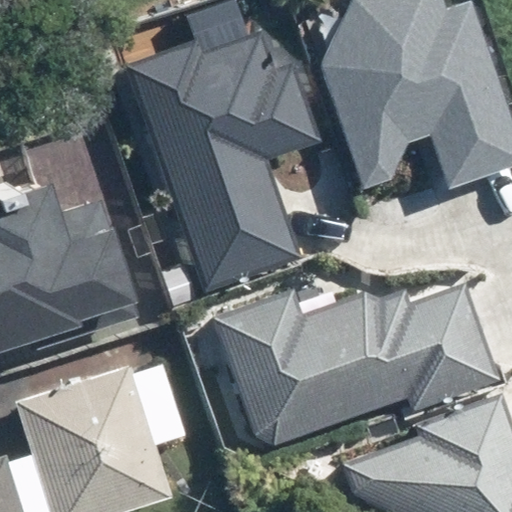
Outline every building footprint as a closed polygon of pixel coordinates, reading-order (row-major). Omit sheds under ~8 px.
[(268,159),(320,142),(293,61),(280,65),(268,30),(251,35),(239,0),(237,0),(190,16),(200,45),(135,67),(209,288),(301,258),(268,159)] [(447,189),(511,167),(511,120),(472,0),(443,0),(440,0),(439,0),(352,0),(316,64),(365,189),(401,183),(411,148),(430,137),(447,189)] [(56,315),(109,299),(88,228),(49,239),(32,181),(0,190),(0,338),(58,321),(56,315)] [(285,290),(206,319),(245,436),(275,449),(404,399),(411,414),(500,383),(466,286),(409,301),(405,285),(378,293),(361,287),(301,316),(285,290)] [(0,457),(0,511),(46,511),(47,511),(103,511),(168,492),(150,434),(179,425),(158,358),(127,368),(124,359),(11,394),(28,449),(0,458),(0,457)] [(351,494),(388,511),(511,511),(511,422),(502,399),(412,427),(414,437),(344,465),(351,494)]
